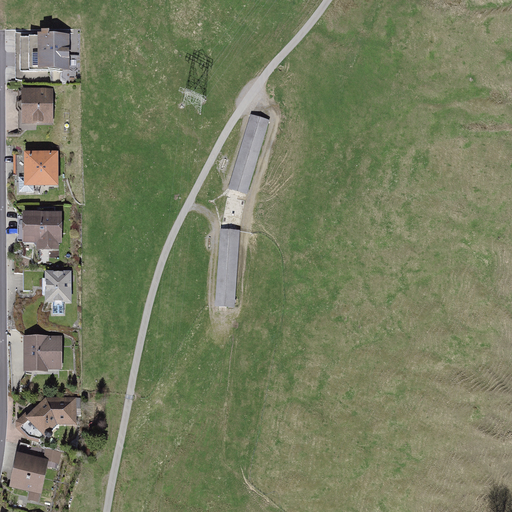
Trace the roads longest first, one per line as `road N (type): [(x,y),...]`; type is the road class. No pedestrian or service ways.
road 1 (track): [(107,511),(148,270),(210,133),(303,0)]
road 2 (residential): [(0,433),(0,34)]
